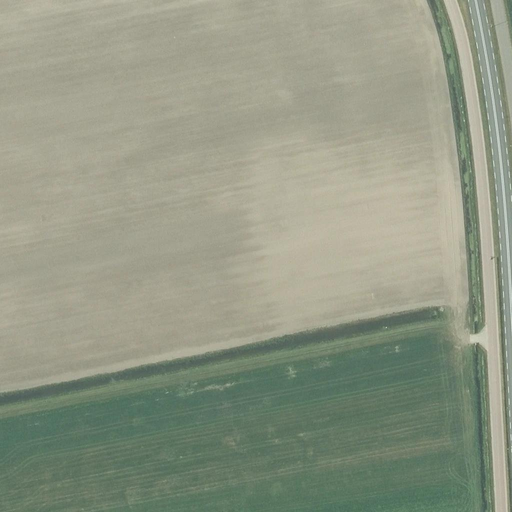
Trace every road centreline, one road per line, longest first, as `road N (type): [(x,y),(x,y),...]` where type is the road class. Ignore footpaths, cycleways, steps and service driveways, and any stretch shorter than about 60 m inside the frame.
road 1 (unclassified): [(449,0),(478,159),(501,511)]
road 2 (primary): [(511,333),(498,148),(474,0)]
